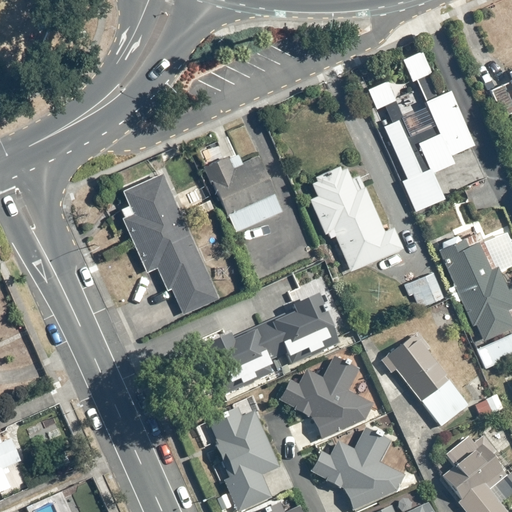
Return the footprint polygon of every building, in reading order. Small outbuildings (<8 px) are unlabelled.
[(419,53),(404,60),(433,124),(411,134),(385,79),(364,88),(375,111),(383,107),(390,122),(381,126),(405,179),(400,181),(414,212),(443,199),(431,173),(453,164),(449,156),(473,145),(448,91),(439,95),(419,53)] [(232,168),(227,157),(203,167),(234,235),(283,213),(258,157),(232,168)] [(341,169),(339,165),(313,176),(315,181),(310,183),(316,196),(309,200),(324,233),(327,232),(330,237),(335,235),(350,271),(402,249),(393,227),(384,231),(358,174),(351,178),(346,167),(341,169)] [(161,173),(120,192),(130,214),(120,218),(144,274),(156,269),(166,290),(171,288),(182,314),(217,299),(161,173)] [(475,326),(482,342),(511,329),(511,320),(508,311),(511,309),(511,302),(497,268),(488,271),(477,245),(467,249),(463,241),(439,252),(471,327),(475,326)] [(443,297),(433,269),(406,280),(416,307),(443,297)] [(316,294),(289,306),(291,311),(230,338),(228,334),(202,346),(224,396),(272,374),(266,362),(284,354),(286,359),(288,358),(291,365),(338,344),(316,294)] [(416,333),(379,361),(390,375),(395,371),(440,429),(468,407),(447,380),(446,382),(423,352),(428,349),(416,333)] [(357,370),(332,358),(322,379),(305,371),(298,385),(288,380),(277,403),(292,410),(291,412),(307,420),(308,418),(311,420),(320,440),(364,421),(372,405),(346,392),(357,370)] [(497,394),(473,404),(479,419),(503,409),(497,394)] [(240,416),(237,407),(205,421),(216,445),(213,446),(228,480),(224,482),(237,511),(239,511),(271,498),(262,476),(280,468),(254,410),(240,416)] [(389,442),(364,430),(354,451),(337,443),(330,457),(320,452),(309,474),(324,482),(323,484),(339,492),(340,490),(343,492),(352,511),(396,493),(404,476),(378,464),(389,442)] [(464,511),(506,511),(489,491),(507,477),(491,457),(496,454),(482,437),(473,444),(468,437),(445,456),(455,468),(442,478),(460,501),(457,503),(464,511)] [(0,493),(11,489),(4,471),(20,464),(9,440),(1,443),(0,442),(0,493)] [(285,511),(282,511),(279,503),(259,511),(300,511),(299,507),(285,511)] [(430,511),(427,503),(407,511),(393,511),(391,506),(378,511),(430,511)]
